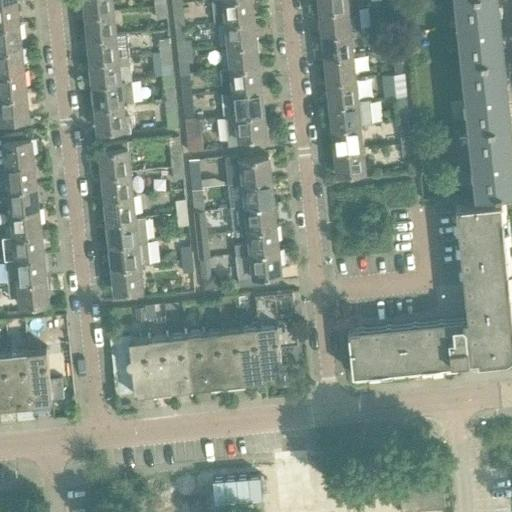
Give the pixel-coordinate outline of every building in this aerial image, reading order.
[(0,0),(0,23),(19,22),(17,0),(0,0)] [(83,0),(85,11),(113,8),(111,0),(83,0)] [(212,0),(215,21),(226,20),(253,17),(251,0),(212,0)] [(319,0),(320,9),(348,6),(359,5),(358,0),(319,0)] [(456,0),(463,58),(504,53),(498,0),(456,0)] [(175,25),(185,24),(183,1),(172,2),(175,25)] [(397,2),(387,3),(389,15),(398,14),(397,2)] [(165,3),(155,4),(156,17),(167,16),(165,3)] [(348,6),(320,9),(323,33),(351,30),(362,29),(359,5),(348,6)] [(87,35),(115,32),(113,8),(85,11),(87,35)] [(228,43),(256,40),(253,17),(226,20),(228,43)] [(0,47),(22,46),(19,22),(0,23),(0,47)] [(177,49),(192,47),(191,37),(187,38),(185,24),(175,25),(177,49)] [(351,30),(323,33),(325,56),(353,53),(351,30)] [(90,58),(118,55),(115,32),(87,35),(90,58)] [(160,51),(170,50),(169,36),(158,37),(160,51)] [(392,49),(402,48),(400,36),(391,37),(392,49)] [(231,67),(258,64),(256,40),(228,43),(231,67)] [(0,71),(24,69),(22,46),(0,47),(0,71)] [(180,72),(190,71),(189,61),(193,60),(192,47),(177,49),(180,72)] [(402,48),(392,49),(394,62),(403,61),(402,48)] [(162,74),(173,73),(170,50),(160,51),(162,74)] [(353,53),(325,56),(328,79),(355,76),(353,53)] [(470,125),(511,120),(504,53),(463,58),(470,125)] [(120,78),(131,77),(129,54),(118,55),(90,58),(92,82),(120,78)] [(223,91),(261,87),(258,64),(231,67),(220,68),(223,91)] [(0,95),(27,93),(24,69),(0,71),(0,95)] [(182,96),(192,95),(190,71),(180,72),(182,96)] [(404,71),(395,72),(396,83),(397,95),(407,94),(405,82),(404,71)] [(355,76),(328,79),(330,102),(358,100),(355,76)] [(95,105),(123,102),(134,101),(131,77),(120,78),(92,82),(95,105)] [(174,85),(164,86),(165,98),(176,97),(174,85)] [(225,115),(264,111),(261,87),(223,91),(225,115)] [(0,125),(26,123),(25,117),(29,116),(27,93),(0,95),(0,125)] [(407,94),(397,95),(399,109),(400,119),(409,118),(408,108),(407,94)] [(184,116),(194,115),(192,95),(182,96),(184,116)] [(176,97),(165,98),(167,111),(177,110),(176,97)] [(358,100),(330,102),(333,126),(360,123),(374,122),(371,98),(358,100)] [(123,102),(95,105),(97,129),(125,126),(123,102)] [(264,111),(225,115),(228,143),(241,142),(240,137),(266,134),(264,111)] [(194,115),(184,116),(188,149),(198,149),(194,115)] [(511,130),(511,120),(470,125),(477,192),(511,187),(511,130)] [(360,123),(333,126),(335,149),(363,147),(360,123)] [(402,142),(412,141),(410,129),(401,130),(402,142)] [(3,133),(0,133),(0,163),(6,163),(34,160),(32,136),(28,137),(27,131),(3,133)] [(169,136),(172,165),(182,164),(180,134),(169,136)] [(103,172),(130,169),(127,139),(104,142),(104,148),(100,148),(103,172)] [(412,141),(402,142),(404,156),(413,155),(412,141)] [(363,147),(335,149),(338,173),(365,170),(363,147)] [(228,182),(271,178),(268,154),(237,157),(236,153),(225,154),(228,182)] [(192,186),(202,185),(199,157),(189,158),(192,186)] [(4,177),(0,177),(0,187),(9,187),(9,186),(37,183),(34,160),(6,163),(2,164),(4,177)] [(182,164),(172,165),(173,177),(184,177),(182,164)] [(105,195),(133,193),(130,169),(103,172),(105,195)] [(231,206),(274,201),(271,178),(228,182),(231,206)] [(37,183),(9,186),(9,187),(11,210),(39,207),(37,183)] [(194,210),(204,209),(202,185),(192,186),(194,210)] [(105,195),(107,219),(135,216),(133,193),(105,195)] [(177,212),(188,210),(186,197),(176,198),(177,212)] [(463,320),(349,332),(353,372),(461,360),(461,356),(479,354),(479,358),(505,356),(507,355),(509,354),(511,353),(511,352),(511,289),(502,197),(462,201),(475,329),(472,330),(472,334),(468,335),(467,323),(463,320)] [(244,228),(276,224),(274,201),(231,206),(233,229),(244,227),(244,228)] [(8,225),(4,225),(5,234),(42,230),(39,207),(11,210),(7,210),(8,225)] [(197,233),(207,232),(204,209),(194,210),(197,233)] [(188,210),(177,212),(178,224),(189,223),(188,210)] [(107,219),(110,242),(138,239),(148,237),(145,215),(135,216),(107,219)] [(236,253),(279,248),(276,224),(244,228),(246,241),(235,242),(236,253)] [(5,235),(2,235),(5,258),(44,253),(42,230),(5,234),(5,235)] [(207,232),(197,233),(199,257),(209,256),(207,232)] [(110,242),(112,265),(140,262),(151,262),(148,237),(138,239),(110,242)] [(182,258),(192,257),(191,244),(180,245),(182,258)] [(278,280),(277,272),(281,271),(279,248),(236,253),(239,284),(278,280)] [(44,253),(5,258),(7,280),(7,281),(18,280),(47,277),(44,253)] [(211,271),(209,256),(199,257),(202,276),(203,275),(204,286),(218,285),(216,271),(211,271)] [(192,257),(182,258),(183,271),(194,269),(192,257)] [(140,262),(112,265),(115,289),(142,286),(140,262)] [(18,280),(7,281),(9,296),(20,295),(21,303),(21,309),(35,307),(35,302),(49,300),(47,277),(18,280)] [(293,304),(291,288),(255,291),(254,292),(256,308),(293,304)] [(154,301),(144,303),(145,304),(146,316),(156,315),(154,301)] [(145,304),(135,306),(136,317),(146,316),(145,304)] [(293,304),(256,308),(257,324),(259,324),(260,339),(261,350),(264,376),(282,374),(279,344),(297,342),(293,304)] [(52,316),(30,318),(31,328),(53,325),(52,316)] [(257,324),(240,326),(242,341),(243,352),(246,378),(264,376),(261,350),(260,339),(259,324),(257,324)] [(240,326),(222,327),(223,343),(224,354),(227,380),(246,378),(243,352),(242,341),(240,326)] [(222,327),(203,329),(205,345),(206,356),(209,382),(227,380),(224,354),(223,343),(222,327)] [(203,329),(185,331),(186,347),(187,358),(190,384),(209,382),(206,356),(205,345),(203,329)] [(131,330),(109,332),(116,391),(135,389),(153,387),(148,335),(132,337),(131,330)] [(185,331),(166,333),(168,349),(169,360),(172,385),(190,384),(187,358),(186,347),(185,331)] [(166,333),(148,335),(153,387),(172,385),(169,360),(168,349),(166,333)] [(28,348),(33,400),(52,398),(52,396),(50,376),(47,346),(28,348)] [(10,350),(15,402),(33,400),(28,348),(10,350)] [(0,403),(15,402),(10,350),(0,350),(0,403)] [(62,374),(50,376),(52,396),(64,395),(62,374)] [(442,475),(399,479),(402,509),(419,508),(430,506),(445,505),(445,498),(444,493),(442,476),(442,475)]
